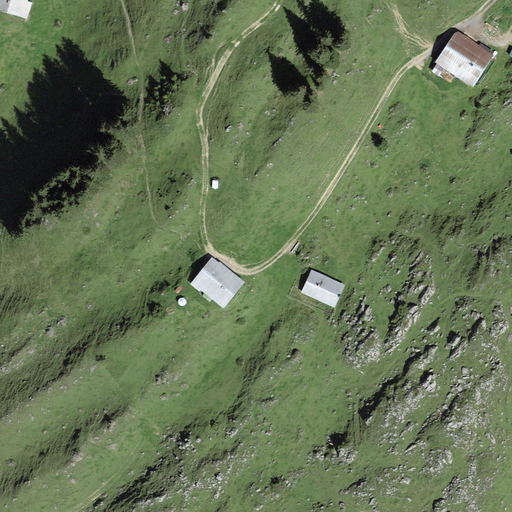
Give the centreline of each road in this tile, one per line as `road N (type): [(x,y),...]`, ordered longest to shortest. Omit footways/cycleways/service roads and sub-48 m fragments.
road 1 (track): [(270,260),(320,204),(401,71),(493,0)]
road 2 (track): [(279,0),(233,45),(199,117),(207,246),(245,271),(270,260)]
